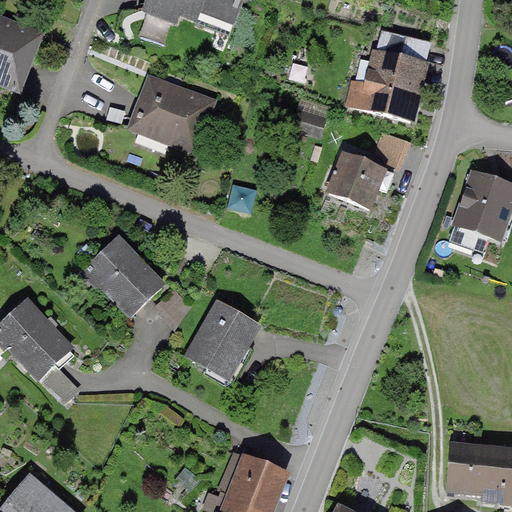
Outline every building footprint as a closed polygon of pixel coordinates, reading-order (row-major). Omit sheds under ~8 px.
[(197,25),(230,37),(244,0),(150,0),(146,11),(177,23),(180,14),(198,21),(197,25)] [(0,23),(0,82),(19,90),(39,38),(0,23)] [(350,110),(414,125),(433,46),(384,35),(372,86),(356,83),(350,110)] [(135,127),(194,150),(211,105),(152,82),(135,127)] [(324,123),(300,116),(295,130),(320,138),(324,123)] [(405,169),(413,143),(387,135),(379,160),(405,169)] [(330,195),(370,210),(378,189),(388,193),(395,176),(345,157),(330,195)] [(511,222),(511,186),(473,172),(452,228),(503,247),(511,222)] [(232,208),(253,214),(259,191),(237,186),(232,208)] [(86,274),(132,321),(167,286),(121,240),(86,274)] [(0,349),(38,388),(73,354),(24,306),(0,329),(0,349)] [(228,380),(258,328),(220,306),(190,358),(228,380)] [(511,451),(453,446),(448,496),(511,501),(511,451)] [(273,511),(287,476),(248,461),(227,511),(273,511)] [(0,511),(73,511),(32,476),(0,511)]
